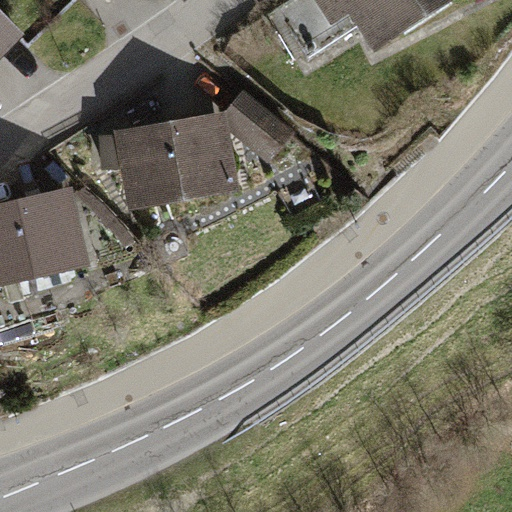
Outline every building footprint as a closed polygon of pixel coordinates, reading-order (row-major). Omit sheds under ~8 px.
[(313,0),(331,28),(352,15),(379,56),(464,0),(313,0)] [(0,68),(30,37),(0,7),(0,68)] [(295,135),(245,94),(228,115),(278,155),(295,135)] [(228,115),(118,133),(134,210),(242,192),(228,115)] [(76,189),(0,206),(0,289),(93,268),(76,189)]
